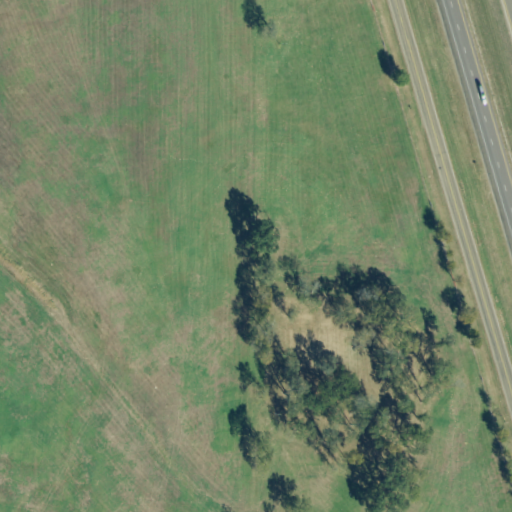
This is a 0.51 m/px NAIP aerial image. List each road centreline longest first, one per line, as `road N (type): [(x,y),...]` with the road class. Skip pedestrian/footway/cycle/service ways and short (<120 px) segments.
road 1 (tertiary): [(511,393),(396,0)]
road 2 (motorway): [(452,0),(511,195)]
